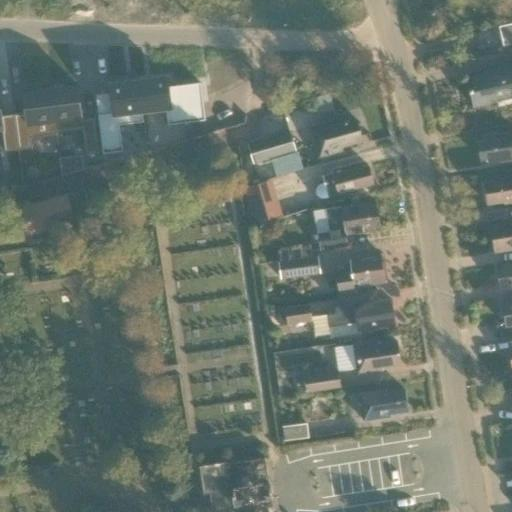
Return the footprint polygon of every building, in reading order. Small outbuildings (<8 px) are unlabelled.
[(506,99),(507,104),(511,102),(511,64),(485,70),(485,71),(467,75),(474,107),(506,99)] [(168,78),(139,82),(143,112),(166,109),(168,125),(205,120),(201,83),(169,87),(168,78)] [(113,113),(98,115),(103,154),(123,151),(120,125),(144,122),(143,112),(139,82),(110,85),(113,113)] [(78,85),(51,89),(57,133),(58,133),(82,129),(86,155),(99,153),(95,118),(83,119),(78,85)] [(26,113),(14,114),(19,150),(32,148),(31,138),(58,135),(58,133),(57,133),(51,89),(24,93),(26,113)] [(0,99),(0,131),(3,131),(5,152),(19,150),(14,114),(2,116),(0,99)] [(356,119),(335,125),(334,120),(310,127),(319,157),(342,150),(341,147),(362,141),(356,119)] [(204,125),(185,131),(187,140),(207,134),(204,125)] [(296,151),(290,131),(248,144),(253,163),(296,151)] [(483,141),(479,142),(481,159),(487,159),(487,164),(511,159),(511,133),(483,136),(483,141)] [(82,156),(60,158),(62,176),(84,170),(82,156)] [(363,167),(362,164),(334,171),(335,174),(333,175),(332,173),(323,176),(325,183),(323,183),(320,184),(318,186),(316,188),(316,190),(315,192),(316,194),(317,196),(318,197),(321,199),(326,198),(329,198),(331,204),(353,198),(350,189),(373,183),(368,166),(363,167)] [(511,201),(511,175),(500,177),(501,178),(484,181),(487,204),(504,201),(504,203),(511,201)] [(244,187),(255,223),(282,215),(271,179),(244,187)] [(135,184),(137,196),(150,194),(148,181),(135,184)] [(84,190),(88,203),(112,196),(109,183),(84,190)] [(19,210),(27,236),(75,221),(67,195),(19,210)] [(320,250),(335,247),(348,245),(346,235),(379,229),(375,203),(333,210),(335,218),(316,221),(320,250)] [(511,222),(491,226),(495,251),(511,248),(511,222)] [(335,272),(335,274),(339,295),(355,292),(354,287),(386,282),(380,254),(349,259),(351,269),(335,272)] [(278,261),(281,280),(321,274),(318,255),(278,261)] [(511,264),(498,266),(501,289),(511,287),(511,264)] [(329,326),(335,325),(357,322),(359,330),(394,324),(390,300),(334,309),(335,313),(327,315),(329,326)] [(511,301),(503,303),(507,326),(511,325),(511,301)] [(313,320),(310,304),(277,310),(280,326),(313,320)] [(397,341),(379,344),(379,340),(353,345),(357,374),(377,370),(377,368),(401,364),(397,341)] [(296,375),(299,393),(341,387),(338,370),(296,375)] [(404,389),(387,392),(386,388),(360,392),(364,420),(390,416),(390,414),(407,411),(404,389)] [(285,439),(316,435),(314,419),(283,423),(285,439)] [(212,507),(207,508),(207,511),(273,511),(265,458),(201,468),(205,496),(210,495),(212,507)]
